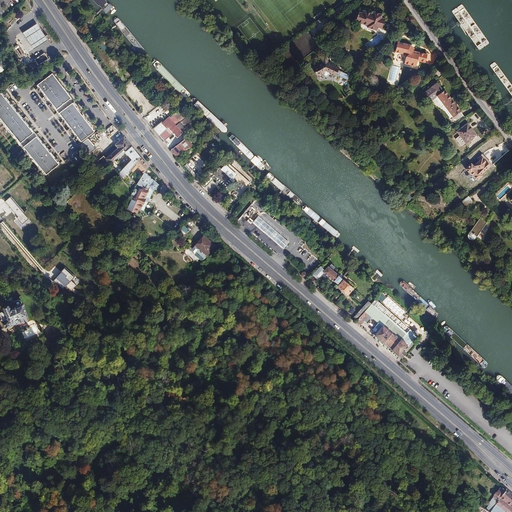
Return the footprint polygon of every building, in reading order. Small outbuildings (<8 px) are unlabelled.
[(382,29),(385,19),(381,18),(382,15),(373,12),(372,13),(363,10),(362,13),(359,12),(355,22),(368,26),(367,27),(377,31),(378,27),(382,29)] [(22,33),(34,50),(48,40),(37,23),(22,33)] [(378,37),(367,43),(370,48),(381,42),(378,37)] [(427,55),(413,51),(410,48),(411,45),(398,42),(395,52),(404,54),(406,57),(404,64),(416,66),(417,61),(425,62),(427,55)] [(44,53),(34,60),(38,65),(48,59),(44,53)] [(317,66),(318,66),(313,69),(318,76),(322,74),(323,74),(325,72),(335,76),(339,68),(328,62),(328,59),(323,59),(323,63),(317,66)] [(51,74),(36,85),(80,141),(94,130),(51,74)] [(453,117),(461,112),(444,90),(443,91),(436,82),(424,92),(431,101),(438,96),(453,117)] [(60,164),(2,93),(0,94),(0,119),(46,175),(60,164)] [(168,117),(176,126),(187,116),(180,108),(168,117)] [(186,129),(193,123),(188,116),(187,116),(176,126),(181,131),(186,129)] [(154,129),(164,141),(173,133),(177,138),(183,133),(181,131),(176,126),(168,117),(154,129)] [(469,140),(474,137),(470,133),(473,131),(467,123),(457,132),(466,144),(467,144),(468,145),(469,144),(470,143),(470,142),(469,140)] [(98,133),(93,139),(99,145),(105,139),(98,133)] [(96,148),(87,137),(80,143),(90,153),(96,148)] [(132,146),(124,137),(115,145),(118,148),(106,159),(110,164),(125,152),(132,160),(119,173),(122,177),(140,156),(132,146)] [(187,138),(170,151),(173,154),(174,154),(175,156),(183,150),(184,151),(193,145),(191,143),(192,142),(192,141),(191,140),(191,139),(190,139),(189,139),(188,139),(187,138)] [(489,166),(491,164),(482,154),(478,158),(480,160),(482,158),(489,166)] [(122,177),(123,178),(129,187),(135,182),(130,176),(138,167),(140,170),(144,173),(144,172),(148,167),(140,156),(122,177)] [(481,174),(489,166),(482,158),(480,160),(473,166),(471,163),(465,169),(472,176),(473,176),(478,180),(482,175),(481,174)] [(221,184),(225,188),(232,180),(244,190),(251,183),(227,163),(228,161),(226,160),(224,162),(220,168),(219,167),(218,168),(215,166),(208,175),(211,178),(212,176),(216,180),(221,184)] [(147,174),(144,172),(144,173),(140,179),(148,184),(153,181),(147,174)] [(210,180),(208,178),(206,180),(204,179),(201,183),(205,186),(210,180)] [(136,184),(125,209),(136,214),(138,208),(144,211),(153,190),(158,185),(153,181),(148,184),(140,179),(136,184)] [(28,220),(10,197),(4,202),(17,216),(15,218),(22,225),(28,220)] [(469,206),(473,202),(469,197),(457,207),(460,211),(466,206),(469,206)] [(253,214),(261,204),(254,198),(245,208),(253,214)] [(254,215),(262,205),(261,204),(253,214),(254,215)] [(476,235),(493,214),(487,208),(469,230),(476,235)] [(270,213),(255,231),(263,238),(278,220),(270,213)] [(184,226),(180,230),(185,234),(189,231),(184,226)] [(207,257),(216,246),(210,241),(208,243),(202,237),(196,244),(199,247),(198,248),(203,252),(202,253),(207,257)] [(329,276),(337,284),(342,278),(333,271),(336,267),(331,263),(328,267),(323,272),(329,276)] [(80,280),(63,266),(52,281),(64,290),(66,287),(76,295),(78,292),(74,288),(80,280)] [(329,276),(323,272),(318,268),(314,273),(319,278),(322,275),(326,279),(329,276)] [(354,289),(341,279),(337,284),(336,285),(348,296),(354,289)] [(400,357),(405,352),(402,350),(407,345),(409,346),(418,336),(376,300),(371,304),(357,320),(355,322),(359,326),(362,323),(365,319),(367,321),(371,317),(378,323),(375,327),(378,329),(373,334),(398,355),(400,357)] [(357,320),(371,304),(368,301),(353,317),(357,320)] [(16,323),(14,323),(15,326),(21,324),(19,319),(20,318),(22,323),(27,321),(27,320),(28,319),(22,304),(10,309),(9,307),(12,315),(13,314),(16,323)] [(12,315),(9,307),(8,307),(7,306),(4,308),(3,309),(4,309),(2,310),(3,311),(0,312),(0,314),(5,327),(14,323),(16,323),(13,314),(12,315)] [(511,511),(511,492),(507,488),(491,511),(487,511),(479,508),(477,511),(511,511)] [(486,510),(489,511),(490,511),(505,492),(501,489),(500,489),(498,491),(497,491),(496,493),(493,497),(494,497),(489,503),(490,504),(486,510)]
